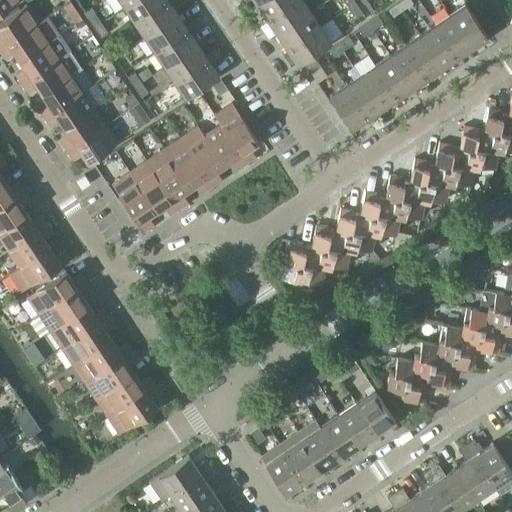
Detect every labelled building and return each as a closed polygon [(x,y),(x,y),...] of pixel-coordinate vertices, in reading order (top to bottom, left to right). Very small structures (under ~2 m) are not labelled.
[(0,0),(0,12),(17,0),(0,0)] [(82,16),(70,0),(63,5),(75,21),(82,16)] [(133,0),(125,5),(135,21),(165,0),(133,0)] [(145,36),(178,13),(171,2),(173,0),(165,0),(135,21),(145,36)] [(268,18),(294,0),(262,0),(258,3),(268,18)] [(278,33),(311,11),(304,0),(294,0),(268,18),(278,33)] [(400,0),(399,1),(404,8),(414,2),(412,0),(400,0)] [(404,8),(399,1),(389,8),(393,15),(404,8)] [(357,2),(350,7),(356,16),(363,12),(357,2)] [(451,13),(473,46),(488,36),(466,3),(451,13)] [(0,47),(38,22),(26,4),(0,21),(0,31),(4,37),(0,39),(0,47)] [(95,26),(105,19),(98,9),(88,16),(95,26)] [(288,48),(321,26),(311,11),(278,33),(288,48)] [(155,51),(199,22),(196,18),(186,25),(178,13),(145,36),(155,51)] [(473,46),(451,13),(435,23),(458,56),(473,46)] [(369,22),(373,29),(384,22),(379,15),(369,22)] [(58,32),(47,16),(38,22),(0,47),(0,50),(3,54),(11,48),(19,59),(49,38),(58,32)] [(105,19),(95,26),(101,36),(112,29),(105,19)] [(166,66),(199,44),(191,32),(201,25),(199,22),(155,51),(166,66)] [(373,29),(369,22),(359,28),(364,36),(373,29)] [(458,56),(435,23),(420,33),(443,66),(458,56)] [(321,26),(288,48),(299,63),(332,41),(321,26)] [(26,71),(18,77),(22,83),(61,56),(71,50),(58,32),(19,59),(26,71)] [(443,66),(420,33),(405,43),(427,77),(443,66)] [(339,42),(343,49),(354,42),(349,35),(339,42)] [(343,49),(339,42),(329,48),(334,56),(343,49)] [(427,77),(405,43),(390,54),(412,87),(427,77)] [(199,44),(166,66),(176,81),(219,52),(216,48),(206,55),(199,44)] [(219,52),(176,81),(186,96),(219,74),(211,62),(221,55),(219,52)] [(412,87),(390,54),(375,64),(397,97),(412,87)] [(42,93),(72,73),(61,56),(22,83),(26,88),(34,82),(42,93)] [(306,64),(311,71),(321,64),(316,57),(306,64)] [(397,97),(375,64),(360,74),(382,107),(397,97)] [(135,71),(128,76),(135,86),(142,81),(135,71)] [(72,73),(42,93),(49,105),(40,110),(44,116),(83,90),(72,73)] [(382,107),(360,74),(345,84),(367,117),(382,107)] [(142,81),(135,86),(142,96),(149,91),(142,81)] [(367,117),(345,84),(330,94),(352,127),(367,117)] [(83,90),(44,116),(48,122),(57,116),(65,127),(95,107),(83,90)] [(139,101),(132,92),(124,97),(131,106),(139,101)] [(151,118),(139,102),(129,108),(141,125),(151,118)] [(259,141),(232,102),(214,113),(221,123),(247,162),(252,158),(247,149),(259,141)] [(95,107),(65,127),(72,138),(63,144),(67,150),(106,124),(95,107)] [(489,107),(484,130),(494,132),(490,149),(498,150),(505,151),(506,146),(511,147),(511,114),(509,114),(500,112),(500,110),(489,107)] [(204,134),(224,165),(235,157),(241,166),(247,162),(221,123),(204,134)] [(106,124),(67,150),(71,156),(80,150),(88,162),(118,142),(106,124)] [(464,124),(460,147),(468,148),(465,165),(473,167),(474,166),(480,168),(481,163),(495,166),(498,150),(490,149),(494,132),(484,130),(475,128),(476,126),(464,124)] [(181,137),(213,185),(219,181),(213,173),(224,165),(204,134),(198,125),(181,137)] [(164,148),(190,187),(201,180),(207,189),(213,185),(181,137),(164,148)] [(440,140),(435,164),(444,165),(440,182),(449,183),(455,184),(456,180),(470,182),(473,167),(465,165),(468,148),(460,147),(451,145),(451,143),(440,140)] [(190,187),(164,148),(147,159),(180,207),(185,204),(179,195),(190,187)] [(415,157),(410,180),(418,181),(416,198),(424,200),(430,201),(431,196),(446,199),(449,183),(440,182),(444,165),(435,164),(426,162),(426,159),(415,157)] [(130,171),(156,210),(167,203),(173,212),(180,207),(147,159),(130,171)] [(156,210),(130,171),(112,183),(138,222),(139,222),(145,231),(151,227),(145,218),(156,210)] [(82,188),(90,182),(85,174),(76,179),(82,188)] [(390,174),(386,197),(395,199),(391,215),(399,217),(400,216),(406,217),(407,213),(421,216),(424,200),(416,198),(418,181),(410,180),(401,178),(402,176),(390,174)] [(0,205),(24,189),(20,183),(11,189),(4,178),(0,180),(0,205)] [(0,230),(27,212),(19,201),(28,195),(24,189),(0,205),(0,230)] [(366,190),(361,213),(370,215),(367,231),(375,233),(381,234),(382,229),(396,232),(399,217),(391,215),(395,199),(386,197),(377,195),(377,192),(366,190)] [(341,207),(336,230),(346,232),(343,249),(350,250),(350,249),(357,251),(358,246),(372,249),(375,233),(367,231),(370,215),(361,213),(352,211),(352,209),(341,207)] [(0,237),(8,249),(47,223),(43,217),(34,223),(27,212),(0,230),(0,237)] [(19,266),(49,246),(42,235),(51,229),(47,223),(8,249),(19,266)] [(316,223),(312,247),(322,249),(318,265),(326,266),(332,267),(333,262),(347,265),(350,250),(343,249),(346,232),(336,230),(327,228),(328,226),(316,223)] [(322,282),(326,266),(318,265),(322,249),(312,247),(303,245),(303,242),(292,240),(287,263),(296,265),(293,281),(307,284),(308,279),(322,282)] [(49,246),(19,266),(11,272),(23,289),(31,284),(61,264),(61,263),(70,257),(66,251),(57,257),(49,246)] [(39,313),(86,281),(82,276),(73,282),(65,270),(27,295),(39,313)] [(86,281),(39,313),(50,330),(88,304),(81,293),(90,287),(86,281)] [(504,292),(483,288),(479,309),(487,310),(485,319),(501,322),(500,331),(511,332),(511,301),(510,301),(511,294),(504,292)] [(88,304),(50,330),(62,347),(109,315),(105,310),(96,316),(88,304)] [(498,340),(500,331),(501,322),(485,319),(487,310),(479,309),(466,306),(463,327),(460,335),(477,338),(475,347),(498,351),(500,340),(498,340)] [(109,315),(62,347),(73,364),(111,338),(104,327),(113,321),(109,315)] [(473,356),(475,347),(477,338),(460,335),(463,327),(442,323),(438,343),(436,351),(452,354),(450,364),(474,368),(476,357),(473,356)] [(111,338),(73,364),(84,381),(131,349),(128,343),(119,349),(111,338)] [(449,373),(450,364),(452,354),(436,351),(438,343),(422,340),(419,354),(415,353),(414,360),(411,370),(427,372),(426,380),(449,385),(451,373),(449,373)] [(131,349),(84,381),(95,397),(134,371),(127,361),(136,355),(131,349)] [(332,365),(336,370),(350,361),(346,355),(332,365)] [(424,389),(426,380),(427,372),(411,370),(414,360),(397,357),(395,371),(390,370),(387,385),(403,388),(401,397),(424,401),(426,390),(424,389)] [(336,370),(332,365),(317,374),(321,380),(336,370)] [(134,371),(95,397),(107,414),(154,383),(151,377),(142,383),(134,371)] [(296,389),(300,394),(315,384),(311,379),(296,389)] [(154,383),(107,414),(119,432),(158,407),(150,395),(158,389),(154,383)] [(356,401),(377,431),(396,419),(375,388),(356,401)] [(300,394),(296,389),(282,398),(285,404),(300,394)] [(339,413),(360,443),(377,431),(356,401),(339,413)] [(260,413),(264,418),(279,409),(275,403),(260,413)] [(264,418),(260,413),(242,425),(245,431),(264,418)] [(321,425),(342,455),(360,443),(339,413),(321,425)] [(342,455),(321,425),(320,425),(316,418),(298,430),(324,467),(342,455)] [(280,442),(306,479),(324,467),(298,430),(280,442)] [(41,439),(36,432),(29,437),(33,444),(41,439)] [(511,484),(511,469),(493,442),(482,449),(475,439),(468,443),(495,485),(501,492),(511,484)] [(306,479),(280,442),(261,455),(266,462),(286,492),(306,479)] [(457,466),(477,497),(495,485),(468,443),(460,449),(467,459),(457,466)] [(150,480),(162,498),(171,493),(212,465),(207,458),(197,465),(189,454),(150,480)] [(0,485),(15,475),(7,463),(3,465),(0,460),(0,485)] [(431,468),(459,509),(477,497),(457,466),(446,474),(439,463),(431,468)] [(183,511),(214,490),(207,480),(217,473),(212,465),(171,493),(183,511)] [(454,511),(459,509),(431,468),(424,473),(431,483),(421,490),(435,511),(454,511)] [(15,475),(0,485),(0,511),(8,511),(27,500),(21,491),(25,489),(15,475)] [(435,511),(421,490),(410,498),(403,487),(396,492),(409,511),(435,511)] [(214,490),(183,511),(218,511),(236,501),(231,494),(221,501),(214,490)] [(409,511),(396,492),(388,497),(395,507),(388,511),(409,511)] [(235,511),(241,508),(236,501),(218,511),(235,511)]
